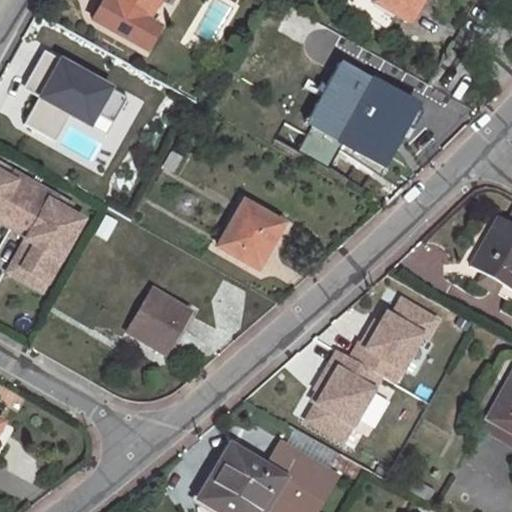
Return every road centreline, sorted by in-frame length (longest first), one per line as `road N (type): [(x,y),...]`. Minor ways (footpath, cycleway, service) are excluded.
road 1 (residential): [(150,440),(482,152)]
road 2 (residential): [(150,440),(0,358)]
